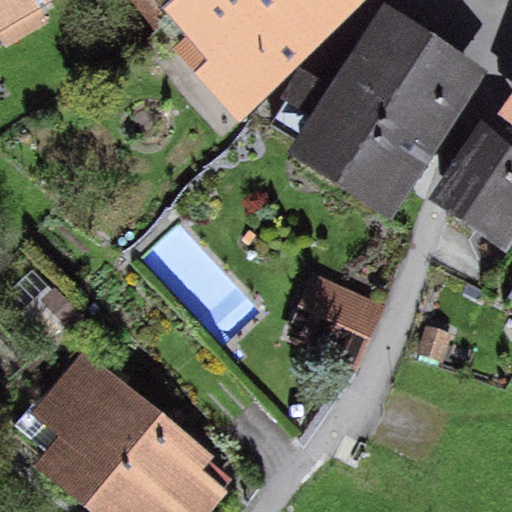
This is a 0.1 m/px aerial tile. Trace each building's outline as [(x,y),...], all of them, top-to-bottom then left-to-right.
[(0,0),(0,23),(40,0),(0,0)] [(193,0),(133,0),(158,30),(179,13),(179,14),(193,0)] [(193,0),(179,14),(200,39),(185,53),(244,117),(288,73),(271,55),(330,0),(193,0)] [(272,127),(397,208),(451,120),(442,114),(467,75),(389,24),(337,104),(302,80),(272,127)] [(511,230),(511,158),(482,137),(442,197),(505,241),(511,230)] [(322,288),(299,338),(353,362),(375,312),(322,288)] [(193,511),(207,495),(181,473),(190,461),(82,373),(50,412),(81,437),(60,464),(118,511),(193,511)]
